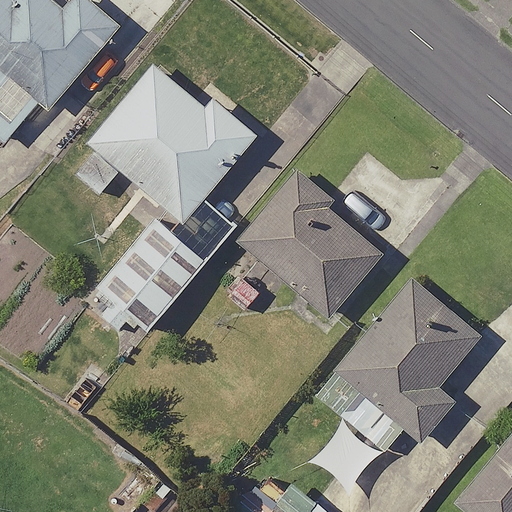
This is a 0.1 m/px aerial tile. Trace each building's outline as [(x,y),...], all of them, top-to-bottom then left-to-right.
[(0,0),(0,70),(50,113),(124,26),(92,0),(72,0),(65,9),(54,0),(0,0)] [(203,100),(154,61),(88,142),(98,149),(124,171),(186,221),(258,134),(208,94),(203,100)] [(124,171),(98,149),(78,172),(104,194),(124,171)] [(334,200),(297,170),(239,239),(332,317),(386,253),(329,206),(334,200)] [(209,259),(157,215),(99,283),(151,327),(209,259)] [(485,334),(411,274),(333,369),(423,442),(457,400),(441,387),(485,334)] [(242,275),(228,292),(246,307),(260,290),(242,275)] [(511,511),(511,433),(455,501),(468,511),(511,511)] [(270,511),(330,511),(294,483),(270,511)] [(193,511),(162,486),(141,511),(193,511)]
